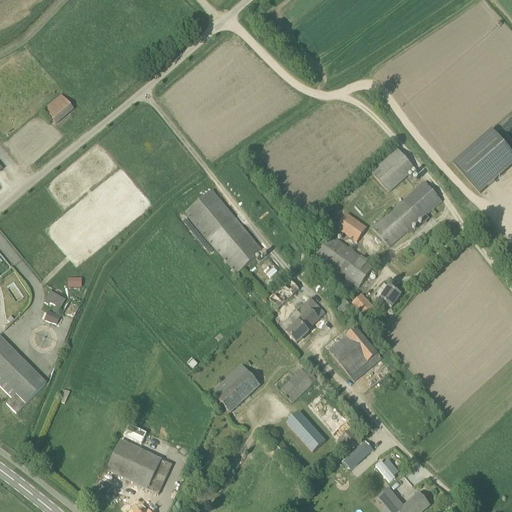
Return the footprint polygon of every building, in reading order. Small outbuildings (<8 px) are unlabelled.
[(43,112),(55,126),(73,110),(61,97),(43,112)] [(511,155),(491,131),(453,165),(480,195),(511,166),(511,155)] [(397,149),(370,172),(389,194),(416,171),(397,149)] [(441,203),(424,184),(372,230),(389,250),(414,227),(418,232),(421,229),(417,224),(441,203)] [(237,276),(264,254),(212,192),(186,214),(237,276)] [(367,230),(347,216),(337,230),(357,244),(367,230)] [(349,245),(331,232),(313,257),(345,280),(342,284),(350,290),(353,286),(359,290),(375,267),(348,248),(349,245)] [(68,289),(81,289),(81,280),(67,281),(68,289)] [(270,300),(279,310),(300,291),(291,281),(270,300)] [(375,297),(380,301),(392,309),(401,296),(390,288),(389,289),(384,285),(375,297)] [(56,315),(64,299),(49,291),(44,302),(53,307),(50,312),(56,315)] [(374,309),(363,296),(352,305),(364,318),(374,309)] [(310,300),(281,328),(297,345),(309,334),(307,332),(324,315),(310,300)] [(353,309),(344,300),(335,308),(344,317),(353,309)] [(60,318),(47,313),(44,322),(56,327),(60,318)] [(357,330),(329,353),(354,383),(382,361),(357,330)] [(0,388),(11,400),(6,405),(16,415),(46,385),(0,339),(0,388)] [(230,415),(260,388),(242,368),(212,395),(230,415)] [(317,379),(305,368),(280,393),(292,405),(317,379)] [(313,454),(326,443),(299,413),(286,425),(313,454)] [(333,436),(347,452),(362,439),(348,423),(333,436)] [(276,438),(270,431),(265,435),(271,443),(276,438)] [(173,466),(121,442),(107,472),(158,496),(173,466)] [(363,442),(342,463),(352,472),(372,450),(363,442)] [(287,451),(281,443),(272,451),(279,459),(287,451)] [(389,510),(398,503),(388,491),(379,499),(389,510)] [(399,511),(423,511),(429,507),(419,495),(399,511)]
